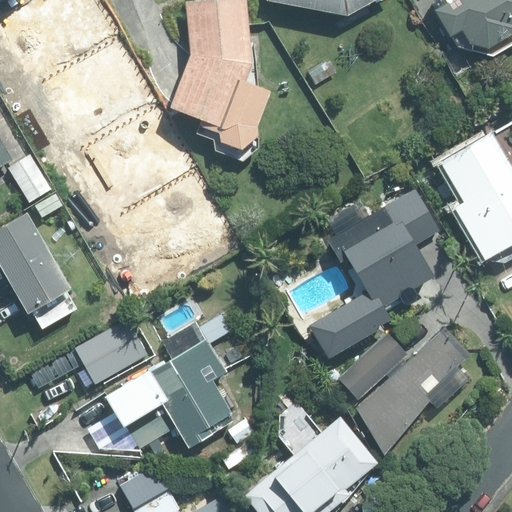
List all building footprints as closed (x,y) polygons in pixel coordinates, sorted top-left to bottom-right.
[(230,147),(250,133),(248,124),(262,89),(237,80),(244,62),(239,0),(177,0),(181,52),(161,106),(191,118),(189,122),(209,130),(211,139),(230,147)] [(361,0),(272,0),(339,13),(361,0)] [(441,35),(453,27),(460,40),(480,46),(511,27),(511,0),(438,0),(426,8),(441,35)] [(68,36),(52,8),(28,23),(38,40),(10,57),(12,61),(0,68),(0,80),(6,90),(23,79),(39,103),(40,103),(66,145),(110,118),(118,131),(149,111),(114,56),(121,52),(99,16),(68,36)] [(325,58),(304,71),(312,84),(333,70),(325,58)] [(511,122),(511,120),(496,129),(493,124),(433,160),(441,174),(435,178),(445,196),(451,192),(455,200),(445,205),(475,256),(485,251),(486,252),(511,237),(511,122)] [(44,181),(28,154),(6,166),(23,194),(44,181)] [(0,202),(16,193),(7,178),(0,182),(0,202)] [(427,274),(410,243),(435,229),(412,188),(381,206),(387,215),(328,249),(335,260),(341,256),(360,290),(302,324),(321,356),(371,327),(370,325),(384,317),(380,310),(397,301),(404,302),(410,299),(412,292),(408,286),(427,274)] [(63,287),(20,211),(0,222),(0,277),(19,311),(63,287)] [(441,325),(352,406),(378,451),(426,398),(422,393),(467,352),(441,325)] [(196,339),(189,328),(160,345),(167,357),(143,372),(140,368),(95,395),(112,425),(119,421),(136,448),(144,443),(151,455),(177,439),(181,447),(227,421),(222,412),(224,411),(206,379),(223,369),(202,336),(196,339)] [(385,332),(335,377),(355,398),(405,354),(385,332)] [(318,511),(341,494),(337,488),(355,473),(317,428),(235,494),(249,511),(318,511)] [(174,511),(172,508),(176,506),(151,464),(115,485),(130,511),(174,511)]
